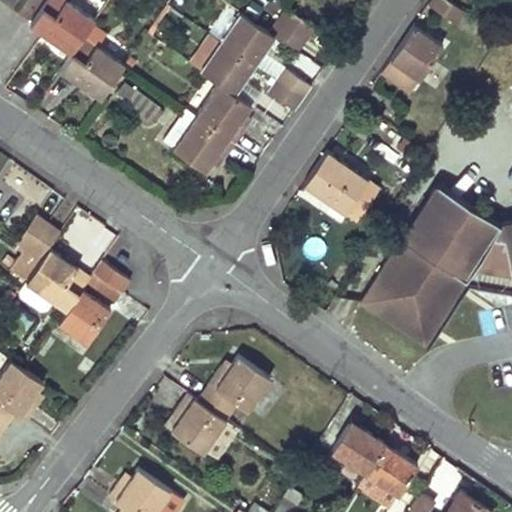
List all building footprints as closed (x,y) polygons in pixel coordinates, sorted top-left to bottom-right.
[(69,0),(44,0),(28,23),(69,51),(81,33),(93,17),(69,0)] [(453,0),(429,0),(428,2),(456,22),(466,9),(453,0)] [(285,4),(268,29),(273,33),(297,49),(314,24),(285,4)] [(238,9),(218,38),(253,62),(273,33),(268,29),(238,9)] [(414,22),(381,70),(409,90),(442,42),(414,22)] [(233,91),(253,62),(218,38),(206,29),(186,58),(217,79),(233,91)] [(69,51),(58,67),(99,96),(123,62),(81,33),(69,51)] [(283,63),(265,89),(292,108),(310,82),(283,63)] [(217,79),(194,112),(234,139),(244,123),(238,119),(244,110),(250,102),(233,91),(217,79)] [(183,104),(160,137),(204,168),(209,160),(215,151),(222,156),(234,139),(194,112),(183,104)] [(244,110),(238,119),(244,123),(250,115),(244,110)] [(404,137),(396,148),(417,162),(424,150),(404,137)] [(327,147),(303,181),(355,218),(380,183),(327,147)] [(222,156),(215,151),(209,160),(215,165),(222,156)] [(435,179),(359,299),(426,343),(468,278),(511,285),(511,216),(498,220),(435,179)] [(22,244),(27,248),(47,218),(35,210),(14,239),(22,244)] [(22,244),(7,265),(25,277),(48,243),(59,227),(47,218),(27,248),(22,244)] [(48,243),(25,277),(66,306),(81,284),(90,272),(48,243)] [(101,257),(92,269),(121,289),(129,277),(101,257)] [(66,306),(57,319),(86,339),(110,305),(81,284),(66,306)] [(220,364),(197,397),(226,417),(237,401),(247,408),(271,374),(238,351),(234,357),(226,368),(220,364)] [(228,353),(220,364),(226,368),(234,357),(228,353)] [(9,355),(0,368),(0,397),(13,406),(27,416),(38,400),(31,396),(32,395),(37,387),(43,379),(9,355)] [(37,387),(32,395),(39,400),(44,392),(37,387)] [(203,450),(226,417),(197,397),(187,390),(176,406),(183,411),(177,419),(171,428),(203,450)] [(0,397),(0,424),(13,406),(0,397)] [(177,419),(183,411),(176,406),(170,415),(177,419)] [(350,418),(332,447),(366,468),(384,440),(350,418)] [(208,449),(218,455),(238,426),(228,420),(208,449)] [(417,460),(384,440),(366,468),(357,482),(389,503),(417,460)] [(291,443),(285,453),(295,459),(301,450),(291,443)] [(120,477),(109,493),(123,503),(136,511),(173,511),(184,498),(138,466),(133,473),(127,482),(120,477)] [(120,477),(127,482),(133,473),(126,468),(120,477)] [(272,511),(290,511),(302,493),(290,485),(272,511)] [(430,511),(425,509),(422,511),(487,511),(491,507),(460,487),(443,511),(430,511)] [(271,511),(255,501),(248,511),(271,511)] [(136,511),(123,503),(116,511),(136,511)]
